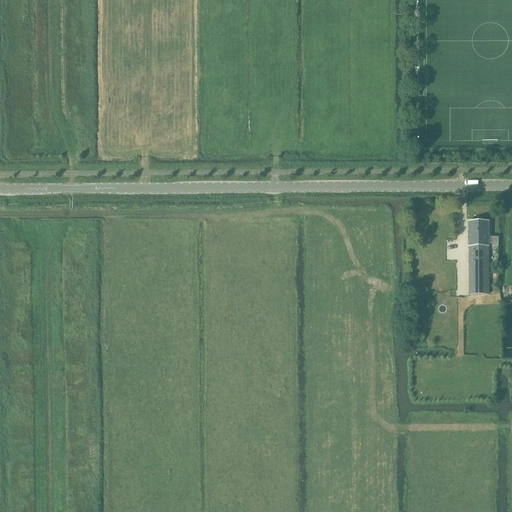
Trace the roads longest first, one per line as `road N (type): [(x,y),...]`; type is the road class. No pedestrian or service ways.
road 1 (track): [(511,426),(386,427),(372,416),(370,282),(344,232),(318,212),(0,213)]
road 2 (tertiary): [(0,189),(511,186)]
